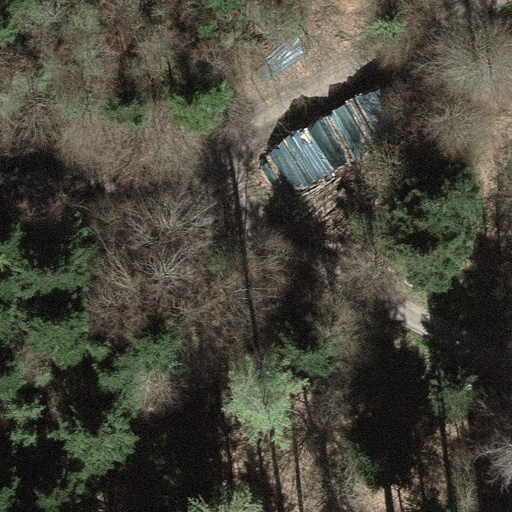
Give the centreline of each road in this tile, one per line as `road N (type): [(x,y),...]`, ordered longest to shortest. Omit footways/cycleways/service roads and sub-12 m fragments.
road 1 (track): [(0,175),(134,165),(511,376)]
road 2 (track): [(134,165),(473,0)]
